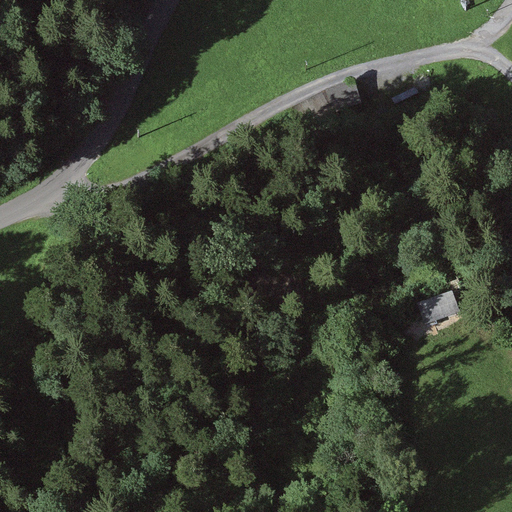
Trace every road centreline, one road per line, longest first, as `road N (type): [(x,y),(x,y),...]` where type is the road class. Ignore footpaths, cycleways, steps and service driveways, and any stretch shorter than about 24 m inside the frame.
road 1 (track): [(23,205),(36,211),(108,195),(297,97),(483,34),(511,0)]
road 2 (unclassified): [(167,0),(105,127),(57,182),(0,215)]
